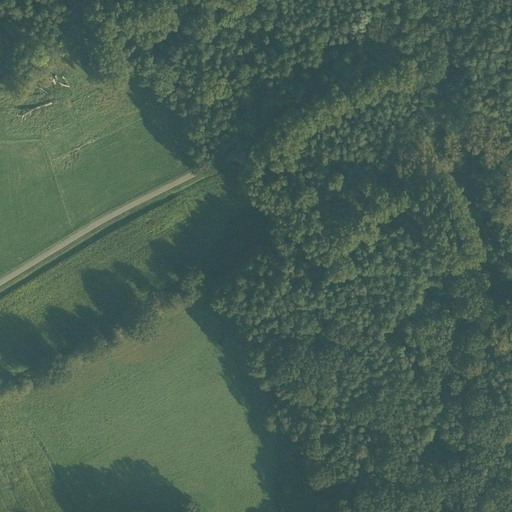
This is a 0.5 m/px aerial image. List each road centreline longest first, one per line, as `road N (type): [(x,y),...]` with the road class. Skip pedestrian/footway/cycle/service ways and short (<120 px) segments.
road 1 (track): [(0,283),(235,154),(402,326),(492,392),(511,425)]
road 2 (track): [(498,0),(264,102)]
road 3 (residential): [(252,0),(262,122),(235,154)]
